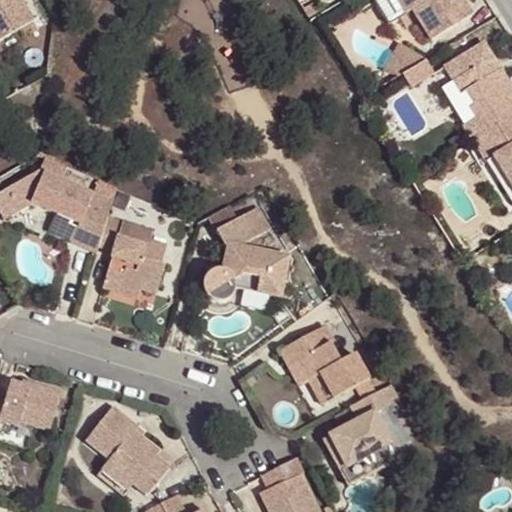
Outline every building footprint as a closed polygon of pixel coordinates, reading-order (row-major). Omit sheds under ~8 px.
[(39,29),(21,0),(0,0),(0,42),(20,30),(24,39),(39,29)] [(474,15),(464,0),(395,0),(405,16),(411,12),(431,42),(474,15)] [(321,15),(314,4),(304,10),(311,22),(321,15)] [(511,97),(507,89),(511,86),(501,69),(483,41),(443,66),(460,94),(465,91),(474,104),(469,108),(476,118),(463,126),(474,144),(511,120),(511,97)] [(396,45),(387,71),(425,84),(434,58),(396,45)] [(511,120),(474,144),(487,163),(493,159),(511,188),(511,120)] [(511,194),(511,188),(493,159),(487,163),(508,196),(511,194)] [(112,203),(40,172),(0,194),(0,215),(3,221),(32,205),(79,225),(71,244),(96,254),(98,249),(107,218),(112,203)] [(289,259),(239,248),(271,231),(257,208),(215,232),(226,253),(222,271),(219,271),(215,271),(211,273),(208,275),(205,279),(203,283),(203,287),(203,291),(204,295),(206,298),(209,301),(213,303),(217,304),(221,304),(226,304),(229,301),(232,299),(235,295),(236,291),(236,287),(236,283),(235,282),(244,276),(259,279),(283,284),(289,259)] [(153,232),(138,227),(137,233),(120,228),(122,223),(107,218),(98,249),(111,252),(110,259),(111,260),(137,267),(135,273),(125,269),(123,276),(108,271),(105,281),(141,291),(143,283),(159,288),(165,266),(161,265),(158,264),(164,246),(150,241),(153,232)] [(138,227),(122,223),(120,228),(137,233),(138,227)] [(161,265),(167,247),(164,246),(158,264),(161,265)] [(137,267),(111,260),(108,271),(123,276),(125,269),(135,273),(137,267)] [(259,279),(244,276),(235,282),(236,283),(236,287),(236,290),(252,293),(256,294),(259,279)] [(283,284),(259,279),(256,294),(281,299),(283,284)] [(141,291),(105,281),(102,289),(138,300),(141,291)] [(159,288),(143,283),(141,291),(156,296),(159,288)] [(333,342),(325,326),(278,351),(299,387),(308,381),(319,376),(334,400),(355,388),(362,401),(376,393),(355,355),(340,363),(330,344),(333,342)] [(334,400),(319,376),(308,381),(322,407),(334,400)] [(62,393),(32,384),(30,389),(22,386),(10,382),(4,402),(0,401),(0,423),(19,429),(20,424),(50,434),(62,393)] [(404,409),(391,385),(376,393),(362,401),(349,407),(358,422),(329,437),(339,456),(346,469),(391,445),(374,412),(391,403),(397,413),(404,409)] [(142,438),(134,432),(138,428),(112,408),(85,442),(109,461),(106,465),(132,487),(144,497),(151,494),(154,489),(171,469),(156,457),(160,453),(142,438)] [(405,426),(412,422),(404,409),(397,413),(405,426)] [(145,434),(138,428),(134,432),(142,438),(145,434)] [(339,456),(329,437),(321,441),(331,460),(339,456)] [(317,511),(299,476),(305,473),(296,458),(261,477),(269,490),(259,495),(267,511),(317,511)] [(132,487),(106,465),(100,471),(128,493),(132,487)] [(195,487),(171,469),(154,489),(158,492),(154,496),(163,503),(176,497),(181,493),(182,493),(195,487)] [(203,511),(201,511),(183,511),(176,497),(163,503),(147,511),(203,511)]
